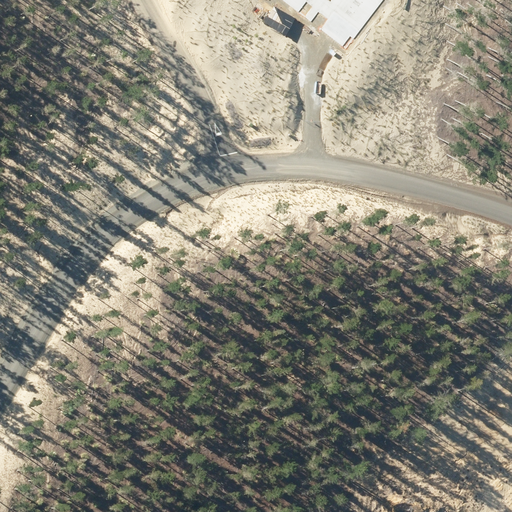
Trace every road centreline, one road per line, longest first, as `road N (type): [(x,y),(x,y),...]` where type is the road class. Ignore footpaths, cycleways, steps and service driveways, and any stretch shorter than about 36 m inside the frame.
road 1 (unclassified): [(254,170),(166,193),(129,213),(90,249),(0,386)]
road 2 (unclassified): [(511,217),(407,184),(254,170)]
road 3 (residential): [(254,170),(158,0)]
